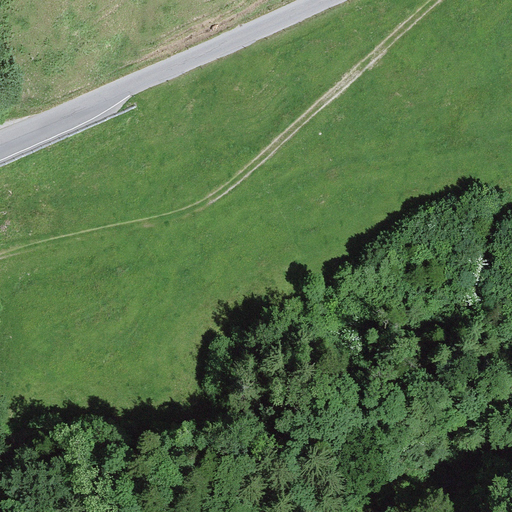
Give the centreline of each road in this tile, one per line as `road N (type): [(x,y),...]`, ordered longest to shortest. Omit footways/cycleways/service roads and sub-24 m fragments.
road 1 (tertiary): [(0,145),(329,0)]
road 2 (track): [(204,203),(436,0)]
